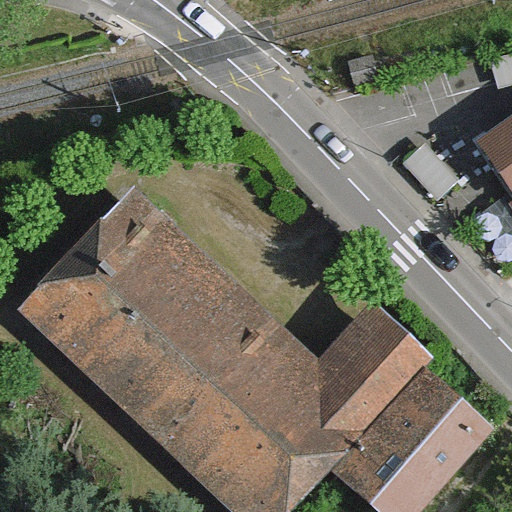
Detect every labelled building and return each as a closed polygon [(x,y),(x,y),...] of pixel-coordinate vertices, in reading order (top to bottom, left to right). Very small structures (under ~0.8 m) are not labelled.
[(374,55),(347,62),(352,83),(379,76),(374,55)] [(511,133),(496,144),(511,166),(511,133)] [(484,154),(511,197),(511,166),(496,144),(484,154)] [(289,511),(420,373),(375,332),(318,391),(121,209),(23,309),(240,511),(289,511)] [(407,511),(480,432),(433,391),(409,417),(395,406),(338,472),(385,511),(407,511)]
